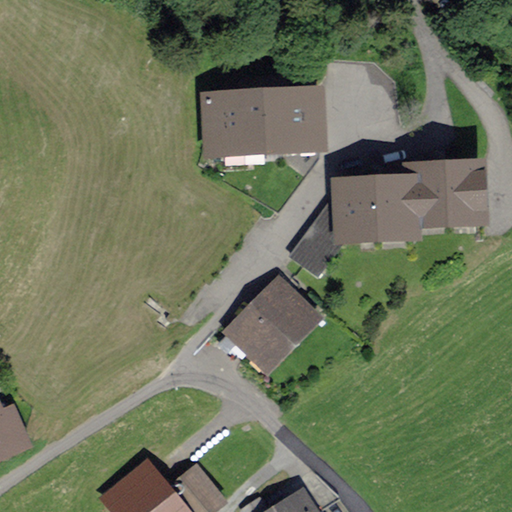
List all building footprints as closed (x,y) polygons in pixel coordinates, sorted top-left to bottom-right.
[(321,152),(315,89),(196,101),(202,164),(321,152)] [(404,164),(404,178),(407,238),(479,235),(477,162),(404,164)] [(332,241),(407,238),(404,178),(329,181),(332,241)] [(146,304),(176,324),(202,286),(172,266),(146,304)] [(218,323),(263,372),(319,321),(275,272),(218,323)] [(0,400),(0,457),(31,442),(9,396),(0,400)] [(218,511),(225,506),(196,472),(167,496),(147,473),(111,503),(117,511),(218,511)] [(313,511),(302,492),(268,511),(313,511)]
